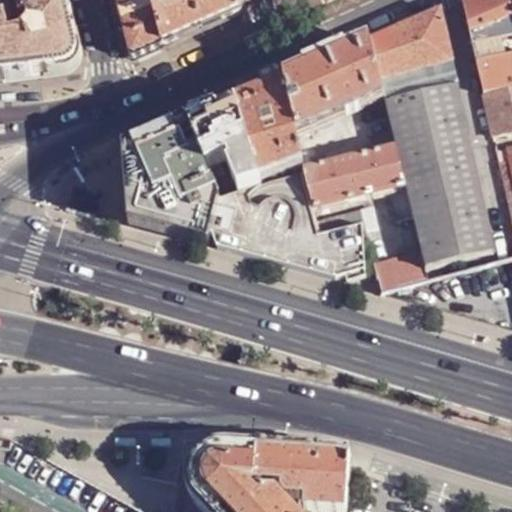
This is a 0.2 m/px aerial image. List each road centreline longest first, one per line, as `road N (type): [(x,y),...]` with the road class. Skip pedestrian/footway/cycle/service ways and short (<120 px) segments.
road 1 (motorway): [(0,265),(511,409)]
road 2 (primary): [(511,389),(0,245)]
road 3 (motorway): [(511,357),(0,218)]
road 4 (primary): [(228,385),(511,461)]
road 5 (residential): [(504,242),(450,0)]
road 6 (primary): [(0,334),(228,385)]
road 7 (primary): [(0,396),(228,385)]
road 8 (primary): [(263,45),(120,107)]
road 9 (primary): [(0,192),(120,107)]
road 10 (primary): [(120,107),(0,129)]
